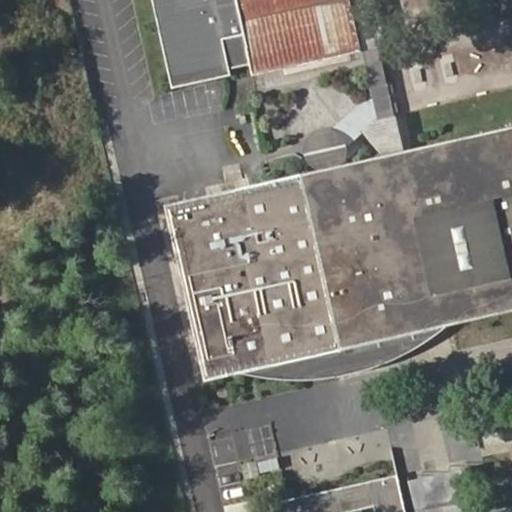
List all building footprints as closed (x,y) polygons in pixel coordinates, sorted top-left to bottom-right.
[(157,0),(176,89),(234,76),(234,70),(252,67),(254,76),(361,53),(349,0),(157,0)] [(317,170),(322,173),(332,170),(348,167),(351,156),(352,147),(377,125),(384,158),(395,156),(404,154),(382,56),(369,0),(349,0),(361,53),(371,99),(338,127),(336,129),(333,129),(330,129),(327,129),(321,131),(318,133),(314,137),(311,140),(309,143),(308,148),(307,153),(308,158),(310,162),(312,165),(317,170)] [(322,173),(166,208),(206,381),(249,371),(266,374),(282,376),(295,377),(305,377),(315,377),(324,376),(331,376),(354,371),(350,348),(346,326),(350,326),(353,325),(356,325),(359,324),(361,324),(364,323),(366,323),(369,322),(372,321),(375,320),(377,319),(380,318),(382,317),(384,315),(385,314),(387,312),(388,310),(390,308),(391,306),(391,304),(392,302),(392,301),(393,300),(443,290),(455,324),(511,311),(511,129),(404,154),(395,156),(384,158),(348,167),(332,170),(322,173)] [(350,348),(354,371),(355,376),(370,372),(382,368),(394,364),(406,358),(413,354),(425,346),(441,336),(455,324),(443,290),(393,300),(392,301),(392,302),(391,304),(391,306),(390,308),(388,310),(387,312),(385,314),(384,315),(382,317),(380,318),(377,319),(375,320),(372,321),(369,322),(366,323),(364,323),(361,324),(359,324),(356,325),(353,325),(350,326),(346,326),(350,348)] [(475,511),(464,463),(439,469),(408,476),(416,511),(475,511)] [(356,511),(375,508),(376,511),(405,511),(398,476),(288,501),(290,511),(356,511)] [(280,511),(290,511),(288,501),(278,503),(280,511)]
